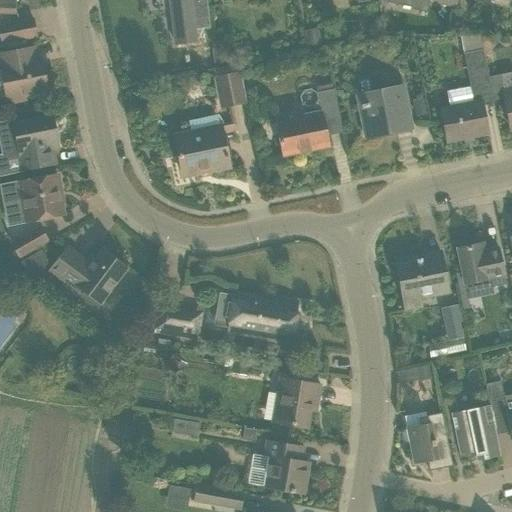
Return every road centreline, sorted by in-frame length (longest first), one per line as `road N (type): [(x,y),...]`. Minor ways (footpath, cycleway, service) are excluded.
road 1 (residential): [(347,230),(290,224),(207,241),(156,225),(121,197),(100,145),(76,0)]
road 2 (residential): [(365,480),(377,366),(347,230)]
road 3 (residential): [(347,230),(404,197),(511,174)]
